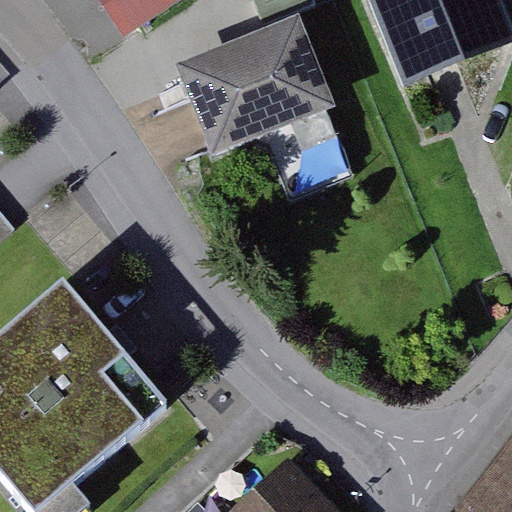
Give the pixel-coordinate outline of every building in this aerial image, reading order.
[(180,0),(102,0),(107,6),(126,35),(180,0)] [(312,0),(254,0),(253,1),(258,13),(264,28),(295,16),(315,8),(312,0)] [(493,0),(384,0),(369,6),(402,90),(511,47),(493,0)] [(333,108),(295,16),(175,65),(200,126),(213,157),(266,135),(293,200),(352,176),(325,111),(333,108)] [(0,219),(0,242),(12,233),(0,219)] [(105,335),(65,288),(0,344),(0,487),(21,511),(91,511),(78,496),(173,414),(127,361),(105,335)] [(343,511),(295,459),(236,511),(343,511)] [(511,511),(511,464),(473,511),(511,511)]
